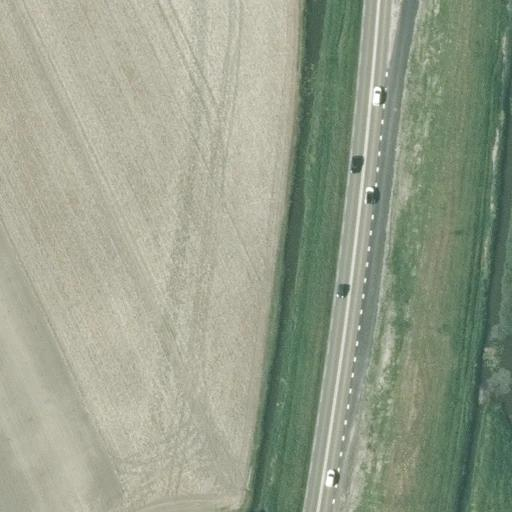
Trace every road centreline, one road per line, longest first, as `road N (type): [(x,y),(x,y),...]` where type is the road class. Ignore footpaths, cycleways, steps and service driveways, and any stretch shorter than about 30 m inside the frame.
road 1 (primary): [(334,419),(367,306),(406,0)]
road 2 (primary): [(369,0),(334,419)]
